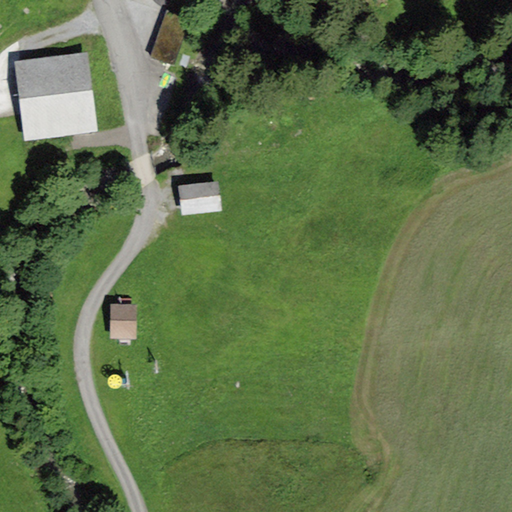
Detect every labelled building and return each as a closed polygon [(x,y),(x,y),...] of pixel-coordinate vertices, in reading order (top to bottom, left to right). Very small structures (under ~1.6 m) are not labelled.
[(196,26),(170,16),(152,58),(178,69),(196,26)] [(86,59),(17,68),(27,139),(96,129),(86,59)] [(220,190),(178,194),(180,219),(222,215),(220,190)] [(102,247),(80,234),(74,244),(95,257),(102,247)] [(133,308),(112,308),(111,340),(133,340),(133,308)]
